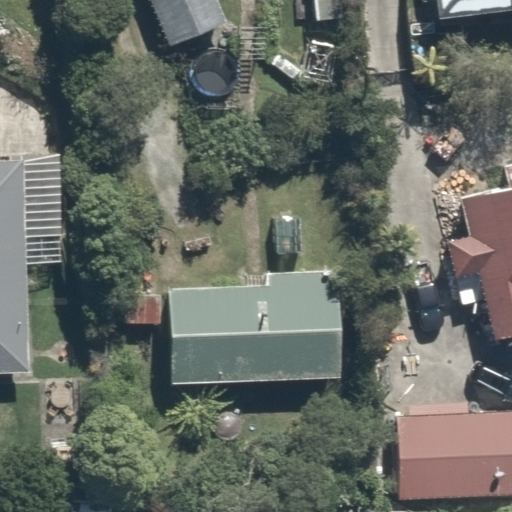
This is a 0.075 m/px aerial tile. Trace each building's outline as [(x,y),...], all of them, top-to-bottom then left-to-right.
[(215,0),(151,0),(171,45),(224,21),(215,0)] [(511,0),(435,0),(437,20),(511,10),(511,0)] [(23,159),(0,160),(0,374),(31,374),(23,159)] [(471,237),(449,242),(457,278),(486,271),(502,336),(511,333),(511,165),(505,167),(510,188),(462,199),(471,237)] [(268,273),(269,286),(169,288),(172,385),(341,379),(340,272),(268,273)] [(511,413),(397,418),(399,499),(511,493),(511,413)]
